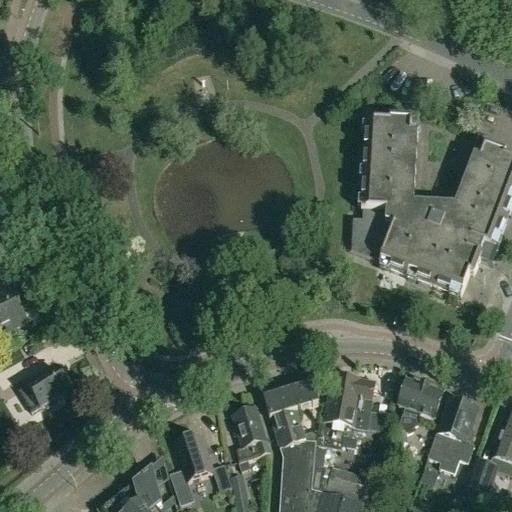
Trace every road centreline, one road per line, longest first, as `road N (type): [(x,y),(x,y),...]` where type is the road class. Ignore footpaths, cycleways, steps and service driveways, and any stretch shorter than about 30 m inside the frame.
road 1 (secondary): [(44,0),(22,79),(29,176),(120,369),(143,384)]
road 2 (secondary): [(143,384),(185,386),(263,360),(351,346),(393,350),(491,386)]
road 3 (residential): [(511,86),(287,0)]
